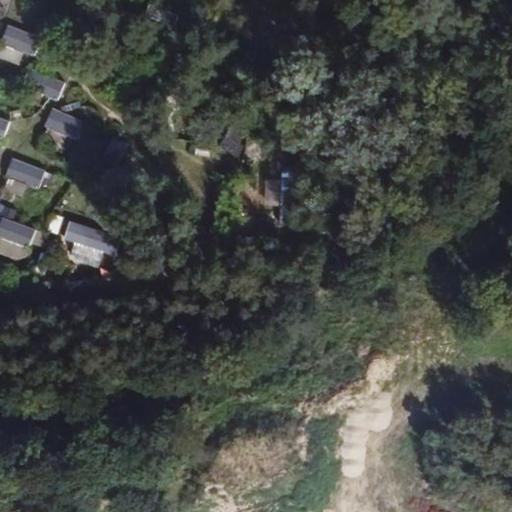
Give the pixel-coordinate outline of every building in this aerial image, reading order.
[(39,70),(32,89),(59,99),(66,81),(39,70)] [(54,107),(45,130),(78,143),(87,120),(54,107)] [(227,128),(222,149),(237,153),(242,131),(227,128)] [(41,186),(48,169),(14,156),(7,174),(41,186)] [(268,179),(266,203),(284,205),(283,217),(293,218),(296,181),(268,179)] [(4,215),(0,226),(0,235),(30,247),(37,228),(4,215)] [(72,223),(66,258),(100,264),(102,250),(120,253),(123,232),(72,223)]
